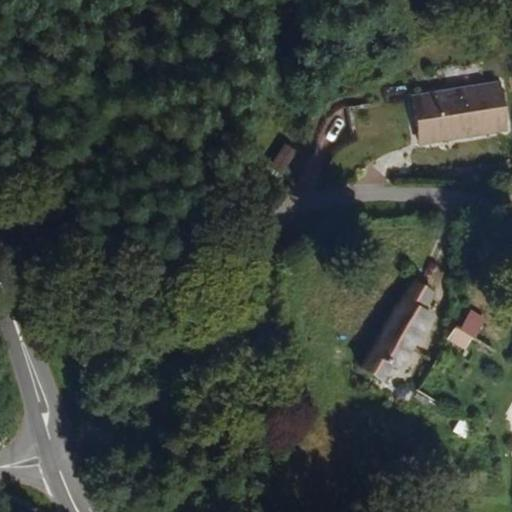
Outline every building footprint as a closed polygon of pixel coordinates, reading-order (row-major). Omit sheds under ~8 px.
[(509,128),(502,83),(414,96),(421,142),(509,128)] [(396,127),(391,101),(348,108),(353,134),(396,127)] [(286,144),(272,166),(283,173),(297,152),(286,144)] [(401,376),(438,313),(424,305),(432,291),(417,283),(365,372),(390,387),(398,374),(401,376)] [(475,338),(486,318),(471,310),(460,330),(472,336),(475,338)] [(464,350),(472,336),(460,330),(455,327),(447,341),(464,350)]
